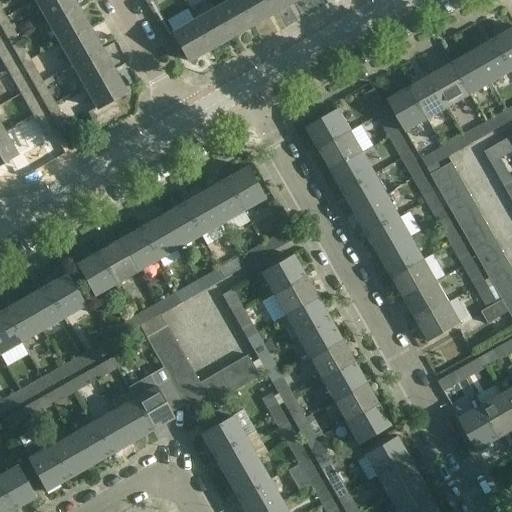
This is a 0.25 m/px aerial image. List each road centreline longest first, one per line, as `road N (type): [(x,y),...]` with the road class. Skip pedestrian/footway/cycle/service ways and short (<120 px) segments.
road 1 (residential): [(483,511),(247,88)]
road 2 (residential): [(185,123),(40,205),(0,210)]
road 3 (residential): [(401,0),(247,88)]
road 4 (residential): [(114,0),(185,123)]
road 5 (residential): [(96,511),(160,479),(176,484),(197,511)]
